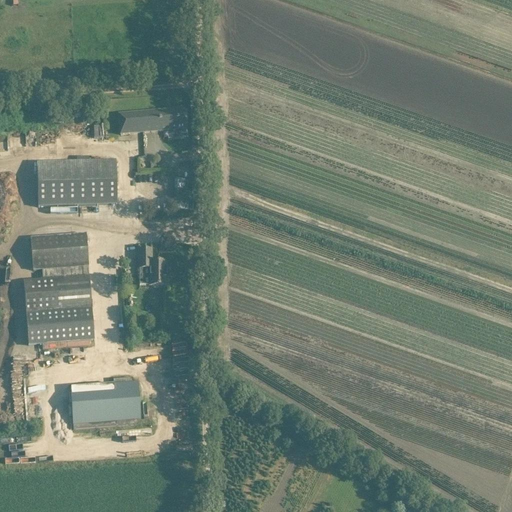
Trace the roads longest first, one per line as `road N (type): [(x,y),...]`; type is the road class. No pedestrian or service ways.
road 1 (unclassified): [(210,511),(205,203)]
road 2 (track): [(0,100),(203,87)]
